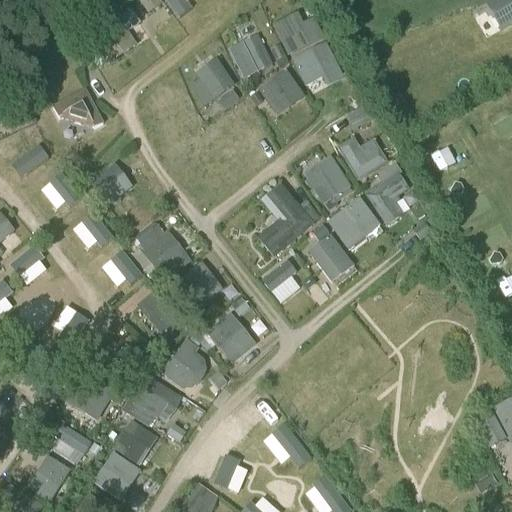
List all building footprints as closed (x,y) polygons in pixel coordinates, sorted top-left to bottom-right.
[(189,0),(201,16),(222,0),(189,0)] [(499,33),(511,25),(511,0),(500,0),(485,9),(499,33)] [(140,26),(130,11),(89,40),(108,67),(136,48),(127,35),(140,26)] [(305,14),(278,26),(292,57),(330,40),(321,19),(309,24),(305,14)] [(234,49),(248,80),(276,67),(256,23),(240,31),(246,44),(234,49)] [(333,88),(350,81),(333,43),(297,59),(309,87),(329,79),(333,88)] [(202,74),(206,81),(195,88),(208,108),(241,88),(224,60),(202,74)] [(291,71),(262,92),(282,119),(311,97),(291,71)] [(53,110),(59,122),(92,131),(102,126),(84,93),(53,110)] [(176,146),(207,128),(189,96),(158,115),(176,146)] [(252,104),(213,131),(227,150),(266,123),(252,104)] [(511,111),(496,118),(503,136),(511,132),(511,111)] [(3,139),(21,175),(33,169),(35,172),(56,161),(36,123),(3,139)] [(194,179),(227,160),(212,135),(179,154),(194,179)] [(343,148),(361,181),(393,164),(379,139),(364,147),(360,139),(343,148)] [(441,164),(458,156),(451,141),(433,149),(441,164)] [(261,151),(266,161),(280,154),(275,144),(261,151)] [(338,158),(310,174),(329,206),(357,189),(338,158)] [(86,198),(58,164),(36,183),(64,216),(86,198)] [(119,164),(96,185),(116,206),(139,185),(119,164)] [(400,199),(416,190),(402,164),(381,176),(387,186),(373,194),(391,227),(409,216),(400,199)] [(264,241),(283,260),(321,224),(285,186),(267,203),(285,222),(264,241)] [(366,199),(334,223),(355,251),(387,227),(366,199)] [(61,227),(84,250),(107,227),(84,204),(61,227)] [(4,211),(0,214),(0,250),(2,253),(24,235),(4,211)] [(175,232),(170,236),(163,226),(141,243),(170,283),(198,264),(175,232)] [(314,254),(341,286),(362,268),(336,236),(314,254)] [(118,241),(86,264),(115,303),(146,280),(118,241)] [(35,293),(52,277),(26,250),(10,265),(35,293)] [(308,290),(299,278),(304,274),(294,261),(268,280),(287,306),(308,290)] [(188,279),(208,308),(230,293),(210,264),(188,279)] [(10,279),(0,285),(0,306),(11,300),(20,314),(28,309),(10,279)] [(68,339),(89,316),(60,289),(39,312),(68,339)] [(33,312),(4,344),(16,354),(44,323),(33,312)] [(242,363),(264,343),(236,314),(214,334),(242,363)] [(218,364),(189,343),(166,374),(196,395),(218,364)] [(136,417),(154,429),(162,418),(172,425),(189,401),(161,381),(136,417)] [(511,402),(501,408),(511,431),(511,402)] [(238,430),(268,461),(291,439),(260,408),(238,430)] [(483,421),(497,449),(511,441),(511,436),(499,412),(483,421)] [(133,423),(119,451),(146,466),(161,438),(133,423)] [(83,466),(97,443),(64,424),(51,447),(83,466)] [(511,443),(503,447),(510,464),(511,463),(511,443)] [(228,451),(207,483),(230,499),(252,467),(228,451)] [(118,454),(98,484),(126,503),(146,472),(118,454)] [(53,506),(76,472),(53,457),(30,491),(53,506)] [(317,511),(335,511),(324,493),(329,490),(317,472),(299,483),(317,511)] [(184,511),(215,511),(221,496),(193,486),(184,511)] [(20,511),(47,511),(50,508),(28,497),(20,511)] [(123,511),(91,498),(84,511),(123,511)]
